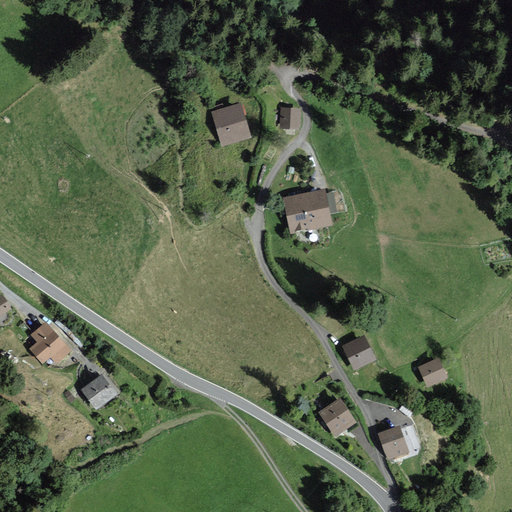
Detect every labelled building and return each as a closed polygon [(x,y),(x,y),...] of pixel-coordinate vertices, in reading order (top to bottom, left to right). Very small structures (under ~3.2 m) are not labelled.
[(250,135),(240,104),(214,112),(224,143),(250,135)] [(298,109),(281,108),(281,127),(298,128),(298,109)] [(325,190),(285,198),(292,232),(332,224),(325,190)] [(0,314),(10,308),(1,295),(0,295),(0,314)] [(70,349),(46,323),(33,334),(39,341),(31,348),(44,362),(51,355),(56,362),(70,349)] [(377,359),(365,335),(342,346),(354,370),(377,359)] [(448,378),(439,358),(418,367),(428,387),(448,378)] [(117,393),(101,374),(83,388),(98,408),(117,393)] [(355,422),(340,399),(320,412),(335,435),(355,422)] [(412,451),(400,424),(378,434),(390,461),(412,451)]
